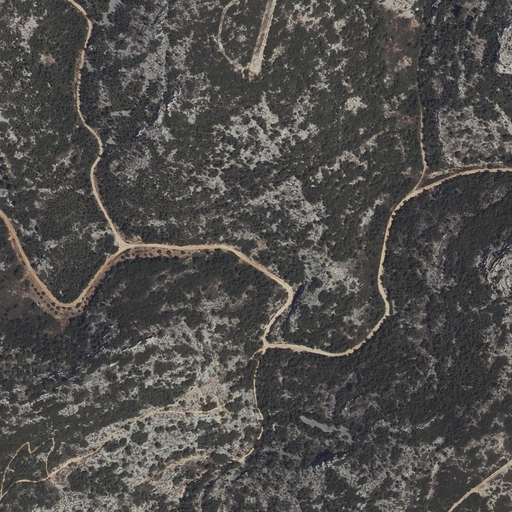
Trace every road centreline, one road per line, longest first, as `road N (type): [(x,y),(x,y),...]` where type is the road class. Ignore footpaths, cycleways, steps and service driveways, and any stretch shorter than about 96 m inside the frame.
road 1 (track): [(269,346),(329,355),(358,349),(387,319),(385,249),(402,208),(421,187),(511,171)]
road 2 (track): [(125,236),(95,169),(109,144),(83,107),(97,15),(85,0)]
road 3 (track): [(269,346),(268,326),(295,286),(271,263),(231,237),(125,236)]
road 4 (track): [(0,202),(57,290),(75,300),(125,236)]
